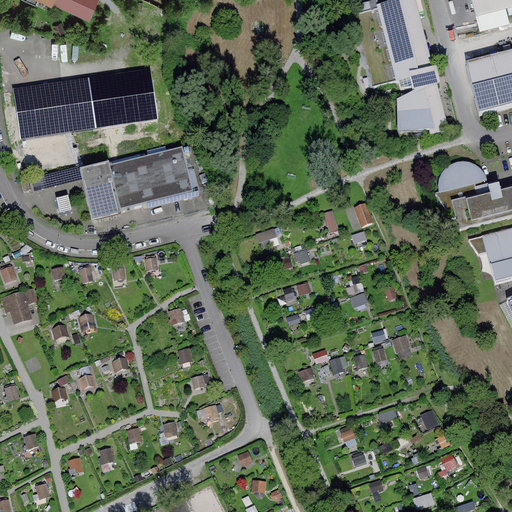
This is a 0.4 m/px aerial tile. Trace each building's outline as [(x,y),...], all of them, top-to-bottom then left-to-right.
[(511,0),(472,0),(480,29),(510,21),(506,5),(507,5),(509,14),(511,13),(511,0)] [(375,90),(399,83),(401,91),(413,91),(415,97),(400,104),(401,133),(432,132),(433,136),(447,132),(434,87),(438,86),(435,75),(432,75),(412,2),(355,18),(375,90)] [(511,109),(511,55),(467,67),(480,118),(511,109)] [(15,92),(22,142),(158,122),(151,72),(15,92)] [(183,151),(110,169),(120,213),(194,195),(183,151)] [(96,220),(121,214),(120,213),(110,169),(109,168),(85,175),(96,220)] [(511,218),(511,191),(501,195),(500,191),(490,193),(491,197),(479,200),(476,186),(483,185),(477,175),(469,170),(458,171),(450,175),(445,184),(445,193),(436,196),(453,220),(458,219),(461,232),(511,218)] [(31,192),(28,182),(21,183),(24,194),(31,192)] [(373,225),(366,206),(356,210),(364,229),(373,225)] [(334,213),(325,216),(329,227),(338,224),(334,213)] [(274,231),(261,236),(265,248),(273,245),(270,239),(276,237),(274,231)] [(511,231),(469,242),(479,257),(488,255),(496,286),(511,281),(511,231)] [(364,234),(353,237),(355,243),(366,239),(364,234)] [(300,265),(312,261),(308,250),(296,254),(300,265)] [(284,271),(294,268),(292,256),(281,259),(284,271)] [(156,260),(146,262),(147,269),(157,268),(156,260)] [(367,264),(356,267),(359,275),(353,276),(356,284),(372,279),(367,264)] [(13,267),(2,271),(7,285),(18,281),(13,267)] [(64,269),(53,272),(55,282),(66,279),(64,269)] [(90,270),(80,272),(82,280),(92,277),(90,270)] [(124,270),(114,271),(115,279),(125,278),(124,270)] [(284,274),(270,279),(273,289),(287,284),(284,274)] [(355,288),(358,296),(364,294),(369,292),(375,290),(373,282),(355,288)] [(309,285),(298,289),(300,296),(311,292),(309,285)] [(369,292),(373,304),(378,300),(388,300),(384,287),(375,290),(369,292)] [(290,290),(281,293),(284,302),(293,299),(290,290)] [(364,294),(358,296),(356,297),(359,306),(367,303),(364,294)] [(201,295),(189,299),(223,387),(235,383),(201,295)] [(31,320),(24,296),(9,300),(16,324),(31,320)] [(314,310),(290,319),(293,328),(317,319),(314,310)] [(182,319),(180,311),(170,314),(172,321),(182,319)] [(94,314),(79,318),(82,330),(96,326),(94,314)] [(67,326),(52,330),(55,341),(70,337),(67,326)] [(381,331),(373,334),(377,347),(385,344),(381,331)] [(399,355),(410,350),(406,341),(395,345),(399,355)] [(5,344),(0,345),(0,355),(8,353),(5,344)] [(388,360),(384,349),(373,352),(376,363),(388,360)] [(191,358),(189,351),(180,353),(181,361),(191,358)] [(327,351),(312,356),(316,367),(331,362),(327,351)] [(368,367),(365,356),(353,360),(357,371),(368,367)] [(128,358),(113,362),(115,373),(130,370),(128,358)] [(347,360),(332,364),(336,379),(351,374),(347,360)] [(307,371),(296,376),(299,383),(310,379),(307,371)] [(62,387),(72,382),(69,375),(59,379),(62,387)] [(94,376),(79,380),(82,391),(97,387),(94,376)] [(204,385),(203,378),(193,380),(195,388),(204,385)] [(15,388),(6,391),(8,398),(18,395),(15,388)] [(66,389),(53,392),(55,403),(68,400),(66,389)] [(217,415),(215,408),(206,410),(207,418),(217,415)] [(392,413),(381,417),(384,426),(395,421),(392,413)] [(429,431),(438,426),(437,423),(438,423),(436,419),(433,415),(424,419),(429,431)] [(372,420),(363,424),(367,433),(376,429),(372,420)] [(174,424),(165,427),(167,434),(176,432),(174,424)] [(138,430),(128,433),(130,440),(140,438),(138,430)] [(352,430),(341,434),(344,443),(355,439),(352,430)] [(35,436),(25,439),(28,447),(38,443),(35,436)] [(111,451),(101,453),(103,461),(113,458),(111,451)] [(249,454),(239,458),(244,468),(253,463),(249,454)] [(367,464),(364,455),(353,459),(356,468),(367,464)] [(79,460),(70,463),(72,470),(81,468),(79,460)] [(448,460),(443,463),(447,469),(452,467),(448,460)] [(427,469),(418,472),(421,480),(430,477),(427,469)] [(452,477),(445,481),(449,488),(457,484),(452,477)] [(256,493),(256,496),(259,499),(262,499),(264,496),(265,493),(266,484),(254,482),(253,493),(256,493)] [(381,484),(371,488),(374,494),(383,490),(381,484)] [(47,486),(37,489),(39,496),(49,493),(47,486)] [(280,492),(273,495),(276,501),(282,498),(280,492)] [(433,496),(415,501),(419,511),(436,506),(433,496)] [(8,502),(0,504),(0,511),(1,511),(10,510),(8,502)]
